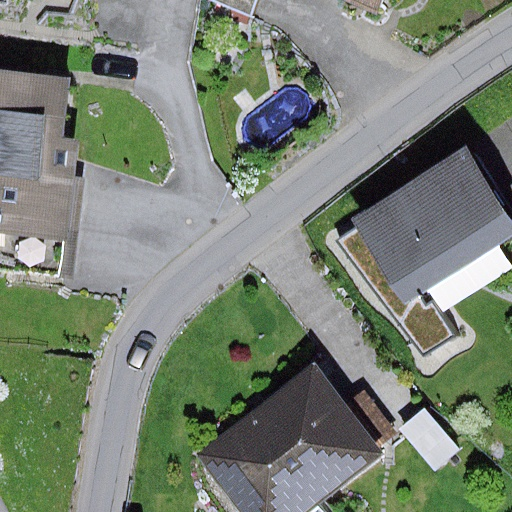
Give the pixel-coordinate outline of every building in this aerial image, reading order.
[(212,0),(255,18),(262,0),(212,0)] [(354,0),(391,15),(397,0),(354,0)] [(77,81),(0,70),(0,233),(77,244),(89,154),(68,151),(77,81)] [(511,201),(481,154),(346,241),(423,360),(459,337),(430,292),(511,239),(511,201)] [(324,368),(203,454),(244,511),(322,511),(392,462),(324,368)] [(430,409),(406,428),(439,471),(464,452),(430,409)]
